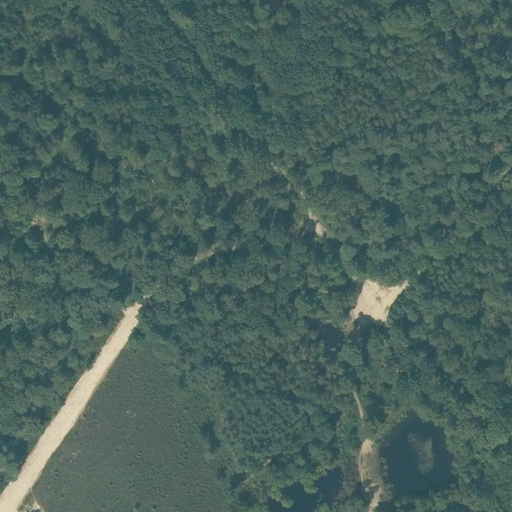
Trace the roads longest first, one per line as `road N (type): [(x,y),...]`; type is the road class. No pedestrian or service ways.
road 1 (track): [(402,292),(300,244),(207,253),(129,316),(0,511)]
road 2 (track): [(150,0),(331,254)]
